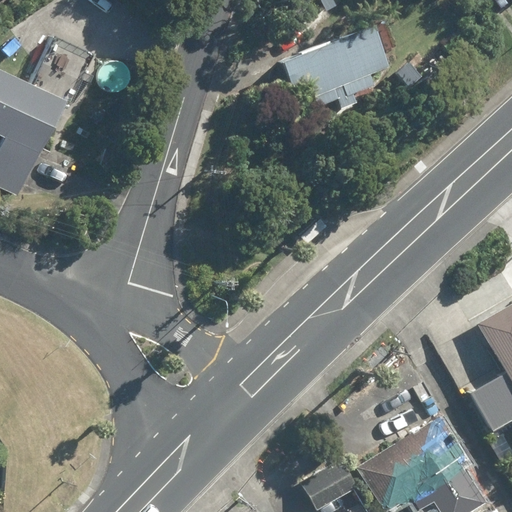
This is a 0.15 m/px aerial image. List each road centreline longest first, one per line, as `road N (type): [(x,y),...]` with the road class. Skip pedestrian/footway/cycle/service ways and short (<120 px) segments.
road 1 (primary): [(511,143),(244,390)]
road 2 (residential): [(212,0),(138,241),(107,309)]
road 3 (residential): [(107,309),(168,323),(215,356),(244,390)]
road 4 (residential): [(184,449),(136,395),(107,309)]
